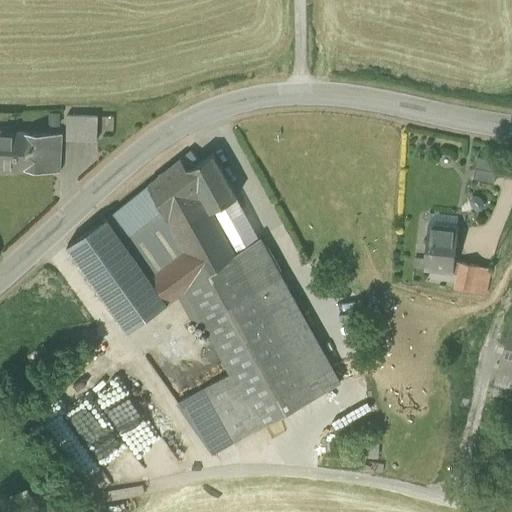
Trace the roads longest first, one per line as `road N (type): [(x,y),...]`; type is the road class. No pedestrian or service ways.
road 1 (track): [(48,511),(238,471),(390,483),(482,511)]
road 2 (residential): [(0,272),(163,139),(235,102),(304,93)]
road 3 (residential): [(304,93),(511,122)]
